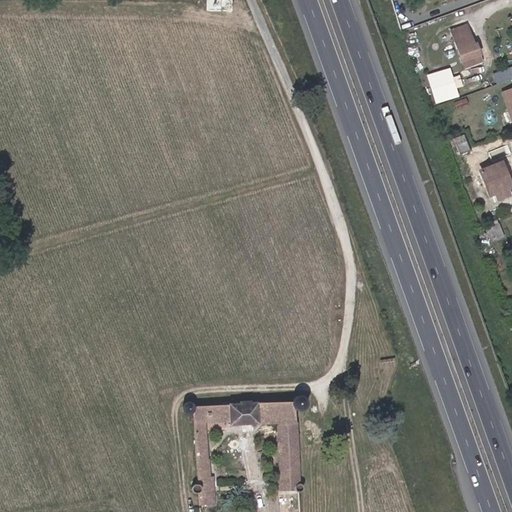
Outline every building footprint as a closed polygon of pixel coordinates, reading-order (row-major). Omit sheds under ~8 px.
[(467,27),(452,32),(466,69),(474,66),(471,58),(480,55),(477,46),(475,47),(467,27)] [(471,58),(474,66),(483,62),(480,55),(471,58)] [(511,65),(494,73),(498,84),(511,78),(511,65)] [(511,88),(501,92),(511,121),(511,88)] [(470,150),(463,135),(451,139),(452,142),(454,141),(460,154),(470,150)] [(511,186),(501,163),(479,172),(489,195),(494,193),(497,199),(509,195),(506,188),(511,186)] [(491,241),(505,234),(499,222),(485,229),(491,241)] [(295,422),(293,409),(295,409),(298,410),(302,409),(304,408),(306,405),(306,402),(305,400),(303,397),(300,396),(295,397),(294,398),(293,400),(292,403),(256,404),(256,403),(229,405),(229,406),(193,407),(193,405),(191,404),(188,403),(186,403),(184,405),(183,407),(183,410),(184,412),(187,413),(190,413),(190,421),(194,421),(199,486),(196,485),(194,486),(193,487),(192,488),(192,490),(193,491),(194,492),(196,492),(197,492),(199,491),(200,504),(214,503),(212,478),(210,478),(208,460),(207,460),(205,422),(230,421),(230,425),(277,422),(279,467),(298,466),(296,422),(295,422)]
